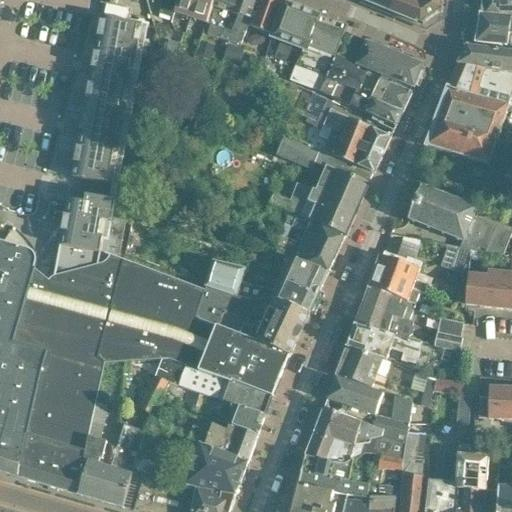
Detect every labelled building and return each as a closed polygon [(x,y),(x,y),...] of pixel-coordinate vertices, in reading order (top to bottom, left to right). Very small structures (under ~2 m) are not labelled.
[(103,0),(102,5),(107,6),(104,20),(123,23),(128,0),(103,0)] [(171,19),(178,0),(161,0),(160,6),(162,7),(159,15),(171,19)] [(212,9),(215,0),(178,0),(171,19),(172,19),(174,15),(207,26),(209,18),(212,9)] [(258,0),(215,0),(212,9),(239,20),(233,34),(211,27),(207,36),(238,47),(238,46),(241,48),(247,31),(258,0)] [(273,36),(284,4),(272,0),(258,0),(247,31),(256,34),(257,31),(273,36)] [(355,0),(423,27),(443,14),(443,0),(355,0)] [(511,0),(483,0),(483,17),(511,18),(511,0)] [(308,55),(320,17),(284,4),(273,36),(303,47),(301,53),(308,55)] [(511,18),(483,17),(481,16),(476,46),(507,50),(511,51),(511,18)] [(300,57),(295,68),(327,80),(360,94),(371,102),(403,116),(412,96),(391,87),(392,84),(335,62),(345,35),(348,27),(336,23),(320,17),(308,55),(301,53),(300,56),(300,57)] [(123,23),(104,20),(102,20),(101,20),(101,21),(102,22),(73,178),(72,177),(72,179),(73,179),(114,187),(117,171),(112,170),(115,155),(119,156),(122,139),(118,138),(120,123),(125,124),(128,108),(123,107),(126,92),(131,93),(134,76),(129,75),(132,60),(137,61),(140,45),(135,44),(138,29),(142,30),(143,27),(123,23)] [(335,62),(392,84),(393,81),(414,90),(420,75),(419,74),(415,65),(416,64),(369,45),(345,35),(335,62)] [(166,54),(178,57),(181,45),(169,42),(166,54)] [(197,59),(210,62),(214,47),(201,43),(197,59)] [(511,51),(507,50),(506,52),(467,48),(459,67),(499,74),(511,76),(511,51)] [(150,53),(149,62),(160,64),(162,55),(150,53)] [(459,67),(448,90),(478,99),(510,107),(511,100),(511,76),(499,74),(459,67)] [(295,68),(290,82),(321,94),(332,99),(374,116),(371,122),(394,133),(403,116),(371,102),(360,94),(327,80),(295,68)] [(241,70),(238,77),(249,81),(248,85),(263,90),(266,78),(241,70)] [(144,85),(143,93),(155,96),(156,87),(144,85)] [(510,107),(478,99),(448,90),(426,149),(493,167),(510,107)] [(350,146),(382,160),(392,139),(331,112),(326,123),(331,126),(329,130),(332,132),(333,131),(339,134),(340,132),(345,135),(344,136),(353,141),(350,146)] [(139,116),(137,125),(149,127),(150,118),(139,116)] [(331,126),(326,123),(320,121),(312,118),(311,121),(307,120),(305,123),(314,128),(314,129),(321,132),(318,138),(328,142),(323,153),(373,175),(375,176),(382,160),(350,146),(353,141),(344,136),(345,135),(340,132),(339,134),(333,131),(332,132),(329,130),(331,126)] [(373,175),(323,153),(284,137),(276,159),(312,173),(315,165),(325,169),(316,193),(297,186),(290,203),(273,196),(267,212),(346,239),(369,186),(373,175)] [(133,147),(131,156),(143,158),(144,150),(133,147)] [(423,157),(419,167),(431,171),(435,161),(423,157)] [(125,188),(137,190),(139,181),(127,179),(125,188)] [(460,251),(471,253),(484,255),(503,257),(511,235),(477,221),(480,212),(422,189),(409,222),(463,243),(460,251)] [(108,256),(119,260),(129,206),(87,198),(85,205),(69,202),(66,216),(55,278),(104,266),(107,263),(110,258),(108,257),(108,256)] [(329,275),(346,239),(267,212),(266,217),(284,226),(285,224),(292,227),(292,228),(306,234),(301,246),(279,236),(270,257),(273,258),(288,262),(289,260),(329,275)] [(107,263),(104,266),(55,278),(51,281),(48,284),(46,288),(32,282),(37,266),(37,262),(36,257),(33,254),(28,252),(0,243),(0,473),(16,478),(23,443),(55,452),(85,460),(88,445),(89,439),(97,407),(97,405),(96,404),(104,365),(162,361),(155,379),(168,385),(168,386),(200,398),(201,396),(221,403),(216,417),(215,420),(219,421),(221,415),(225,417),(228,408),(264,422),(273,400),(278,381),(284,371),(288,362),(290,358),(255,344),(255,343),(196,320),(205,292),(119,260),(108,256),(108,257),(110,258),(107,263)] [(469,276),(471,253),(460,251),(452,271),(469,278),(469,276)] [(419,295),(427,298),(431,287),(425,285),(427,278),(417,275),(421,264),(408,259),(407,262),(385,254),(383,259),(381,258),(369,290),(398,300),(396,305),(413,312),(419,295)] [(320,295),(329,275),(289,260),(288,262),(281,278),(320,295)] [(206,289),(237,299),(241,284),(245,271),(214,264),(206,289)] [(468,287),(466,307),(476,308),(484,309),(502,311),(511,312),(511,274),(506,273),(488,272),(487,278),(469,276),(469,278),(468,287)] [(241,284),(237,299),(250,303),(250,302),(273,301),(310,316),(318,298),(320,295),(281,278),(280,282),(276,290),(275,293),(241,284)] [(250,303),(237,299),(206,289),(205,292),(196,320),(255,343),(255,344),(290,358),(310,316),(273,301),(250,302),(250,303)] [(369,290),(362,310),(393,321),(394,318),(403,321),(413,324),(413,323),(410,322),(413,312),(406,310),(396,306),(396,305),(398,300),(369,290)] [(412,328),(413,324),(403,321),(394,318),(393,321),(362,310),(355,328),(389,339),(408,343),(410,338),(412,337),(413,331),(412,328)] [(461,340),(464,326),(441,321),(438,335),(461,340)] [(422,346),(408,343),(389,339),(355,328),(347,351),(379,363),(382,364),(383,362),(386,363),(390,351),(403,355),(401,363),(407,365),(408,364),(416,366),(422,346)] [(463,340),(461,340),(438,335),(435,349),(460,354),(463,340)] [(347,351),(337,378),(356,385),(369,390),(375,375),(385,379),(390,367),(382,364),(379,363),(347,351)] [(468,383),(468,372),(451,373),(451,384),(468,383)] [(372,418),(408,427),(411,408),(336,380),(328,401),(372,418)] [(428,380),(420,407),(429,410),(436,382),(428,380)] [(436,382),(433,394),(448,396),(449,384),(436,382)] [(511,390),(505,390),(490,390),(489,400),(480,399),(479,420),(511,421),(511,390)] [(472,400),(465,399),(460,398),(457,426),(469,427),(472,400)] [(219,406),(200,399),(196,414),(214,420),(219,406)] [(407,435),(408,427),(372,418),(328,401),(324,411),(314,438),(355,452),(383,438),(408,442),(408,435),(407,435)] [(97,407),(89,439),(101,442),(109,409),(97,407)] [(259,438),(264,422),(228,408),(225,417),(221,415),(219,421),(227,425),(227,426),(229,427),(227,433),(256,446),(259,438)] [(133,472),(144,432),(125,426),(111,469),(99,465),(100,460),(103,461),(106,443),(101,442),(89,439),(88,445),(85,460),(83,467),(88,468),(79,497),(124,509),(134,472),(133,472)] [(256,446),(227,433),(213,427),(210,435),(194,428),(189,440),(200,446),(198,451),(247,469),(256,446)] [(402,472),(401,481),(398,511),(421,511),(424,466),(415,466),(419,437),(408,435),(408,442),(407,461),(407,473),(402,472)] [(407,461),(408,442),(383,438),(355,452),(314,438),(306,460),(330,466),(331,465),(338,466),(342,467),(347,466),(352,464),(352,462),(364,455),(374,457),(407,461)] [(24,443),(16,478),(47,487),(55,452),(24,443)] [(498,511),(499,494),(498,494),(487,493),(488,460),(469,460),(470,447),(459,447),(459,456),(456,489),(459,493),(457,511),(498,511)] [(146,463),(165,465),(166,452),(147,450),(146,463)] [(236,499),(247,469),(198,451),(184,485),(236,499)] [(83,467),(85,460),(55,452),(48,487),(79,497),(88,468),(83,467)] [(456,489),(459,456),(443,455),(442,484),(428,484),(425,511),(457,511),(459,493),(456,489)] [(407,473),(407,461),(374,457),(370,479),(350,475),(352,464),(347,466),(342,467),(338,466),(331,465),(330,466),(306,460),(302,476),(344,483),(344,480),(372,488),(375,469),(387,471),(394,471),(394,472),(402,472),(407,473)] [(385,481),(387,471),(375,469),(372,488),(371,499),(329,493),(299,488),(292,511),(374,511),(376,499),(384,499),(384,487),(380,487),(381,481),(385,481)] [(402,472),(394,472),(394,471),(387,471),(385,481),(401,481),(402,472)] [(124,509),(132,511),(133,511),(144,475),(134,472),(124,509)] [(152,477),(144,475),(133,511),(231,511),(236,499),(184,485),(183,489),(151,480),(152,477)] [(371,499),(372,488),(344,480),(344,483),(302,476),(299,488),(329,493),(371,499)] [(499,494),(498,511),(511,511),(511,481),(511,488),(498,488),(498,494),(499,494)] [(376,499),(374,511),(395,511),(398,490),(385,487),(384,487),(384,499),(376,499)]
